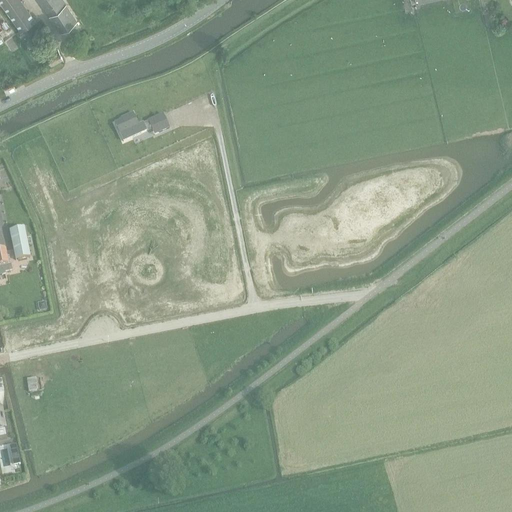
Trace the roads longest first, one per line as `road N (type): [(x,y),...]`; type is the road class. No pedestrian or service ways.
road 1 (track): [(9,357),(255,307)]
road 2 (secondary): [(0,107),(148,44),(223,0)]
